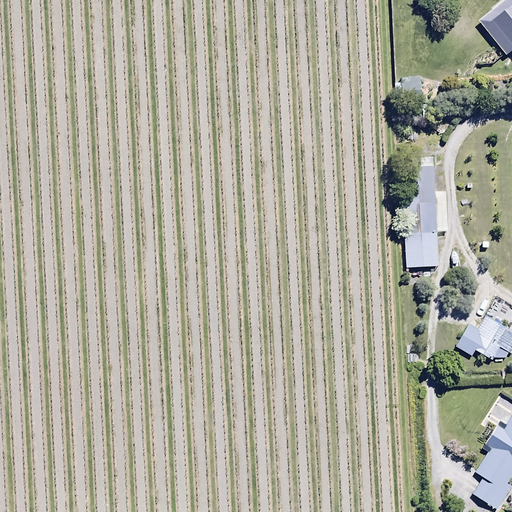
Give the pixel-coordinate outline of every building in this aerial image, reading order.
[(511,0),(506,0),(477,23),(503,56),(509,51),(511,54),(511,0)] [(418,96),(417,80),(399,80),(400,85),(393,85),(394,93),(401,93),(401,97),(418,96)] [(413,124),(413,127),(430,127),(430,106),(420,107),(421,123),(413,124)] [(434,268),(432,169),(402,170),(404,269),(434,268)] [(503,359),(511,347),(511,334),(499,327),(501,324),(494,319),(492,323),(484,317),(476,330),(468,325),(454,347),(469,356),(473,350),(490,361),(491,359),(503,359)] [(509,487),(505,485),(511,474),(511,414),(502,431),(495,426),(480,450),(486,453),(473,474),(481,479),(471,495),(495,510),(509,487)]
